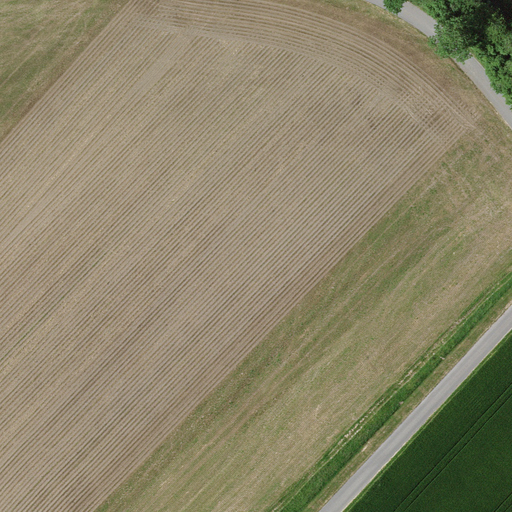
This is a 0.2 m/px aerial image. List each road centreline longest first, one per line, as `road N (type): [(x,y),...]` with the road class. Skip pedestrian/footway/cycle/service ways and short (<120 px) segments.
road 1 (unclassified): [(511,312),(326,511)]
road 2 (unclassified): [(395,0),(455,47),(511,117)]
